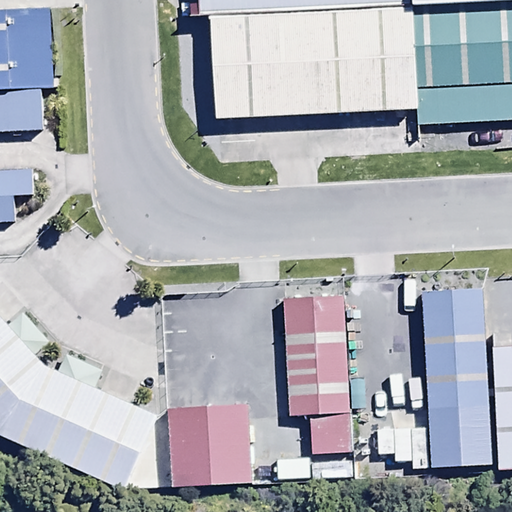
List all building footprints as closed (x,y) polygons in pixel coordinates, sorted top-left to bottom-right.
[(202,18),(401,7),(400,0),(187,0),(188,19),(202,18)] [(511,0),(401,7),(407,108),(408,128),(511,122),(511,0)] [(401,7),(202,18),(208,120),(407,108),(401,7)] [(0,96),(44,95),(41,8),(0,8),(0,96)] [(0,96),(0,140),(45,139),(44,95),(0,96)] [(30,173),(0,174),(0,231),(32,230),(30,173)] [(481,287),(416,289),(423,466),(488,463),(483,348),(481,287)] [(351,307),(290,309),(294,419),(314,418),(316,455),(356,454),(351,307)] [(0,323),(0,433),(135,491),(162,428),(48,379),(0,323)] [(511,346),(483,348),(488,463),(511,462),(511,346)] [(247,412),(173,415),(176,487),(250,485),(247,412)] [(385,458),(357,459),(357,476),(386,476),(385,458)]
